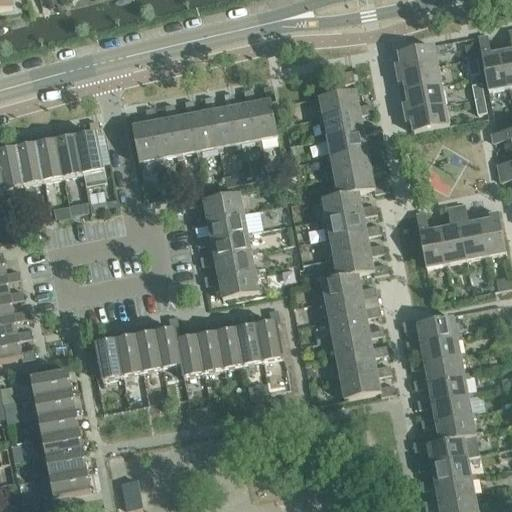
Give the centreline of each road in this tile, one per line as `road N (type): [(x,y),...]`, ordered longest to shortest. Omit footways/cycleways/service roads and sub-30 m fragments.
road 1 (secondary): [(0,96),(228,34)]
road 2 (secondary): [(228,34),(369,20),(440,0)]
